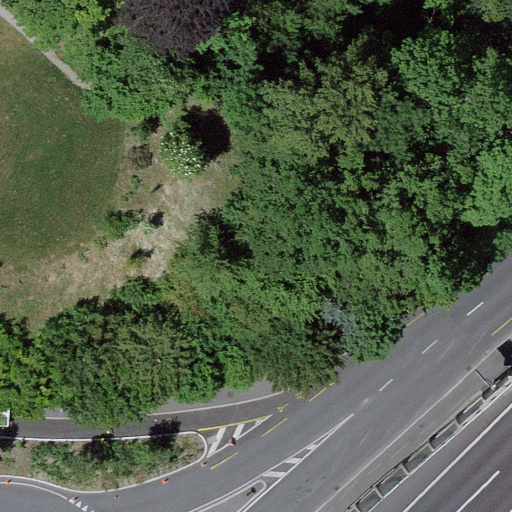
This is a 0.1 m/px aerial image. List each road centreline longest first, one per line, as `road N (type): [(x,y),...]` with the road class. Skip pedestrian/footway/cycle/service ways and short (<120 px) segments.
road 1 (secondary): [(397,376),(204,486),(115,511)]
road 2 (secondary): [(273,511),(397,376)]
road 3 (secondary): [(397,376),(511,280)]
